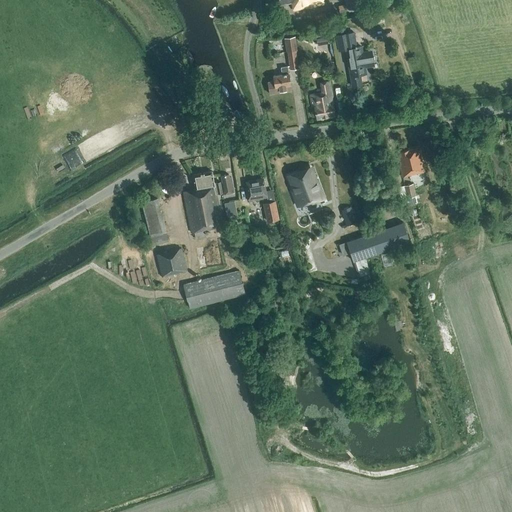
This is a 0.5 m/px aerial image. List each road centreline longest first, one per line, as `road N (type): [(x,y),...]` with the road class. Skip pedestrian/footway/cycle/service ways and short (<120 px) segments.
road 1 (unclassified): [(0,254),(156,162),(263,137)]
road 2 (unclassified): [(263,137),(511,108)]
road 3 (unclassified): [(263,137),(247,53),(257,0)]
